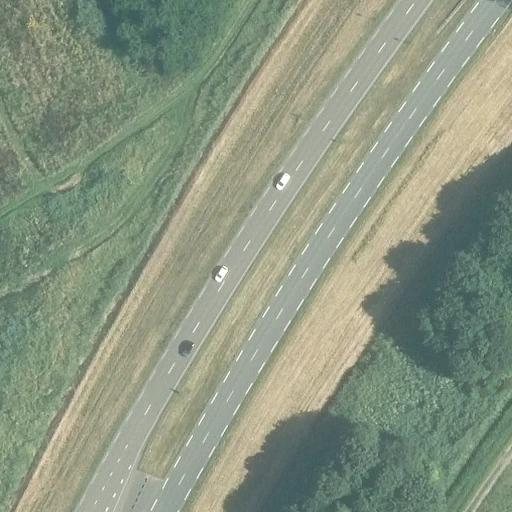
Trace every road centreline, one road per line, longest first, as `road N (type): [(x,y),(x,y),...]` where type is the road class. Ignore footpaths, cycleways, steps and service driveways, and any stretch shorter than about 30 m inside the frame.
road 1 (trunk): [(164,511),(354,196),(495,0)]
road 2 (trunk): [(415,0),(223,281),(88,511)]
